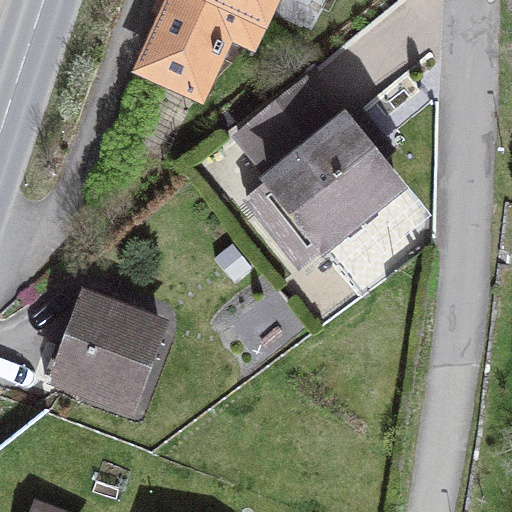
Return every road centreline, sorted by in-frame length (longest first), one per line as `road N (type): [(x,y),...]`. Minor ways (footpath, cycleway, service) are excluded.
road 1 (residential): [(480,0),(474,223),(430,511)]
road 2 (residential): [(0,254),(67,216),(150,0)]
road 3 (primary): [(0,128),(41,0)]
